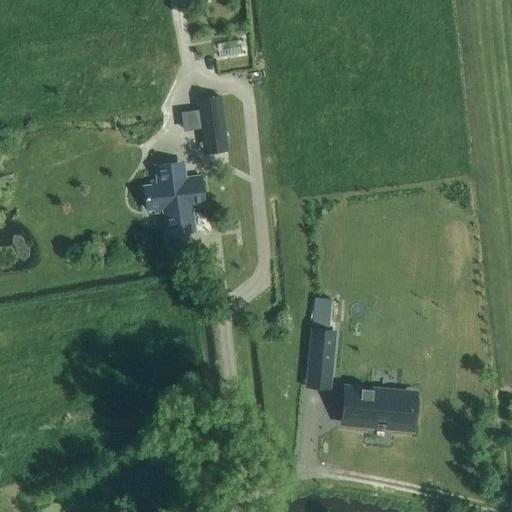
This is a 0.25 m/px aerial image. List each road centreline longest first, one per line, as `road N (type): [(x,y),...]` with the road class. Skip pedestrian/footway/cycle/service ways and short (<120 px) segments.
road 1 (track): [(232,511),(247,499),(225,313),(267,276),(247,92)]
road 2 (track): [(504,511),(319,473),(247,499)]
